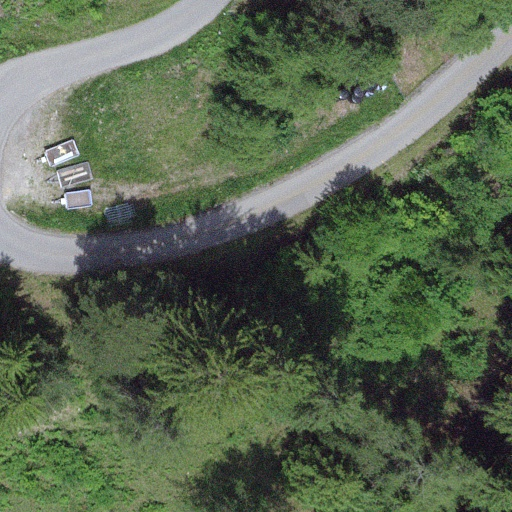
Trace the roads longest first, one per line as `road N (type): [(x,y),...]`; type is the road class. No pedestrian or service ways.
road 1 (unclassified): [(511,30),(353,162),(228,226),(124,253),(21,254),(0,245)]
road 2 (unclassified): [(0,98),(24,76),(190,18),(203,0)]
